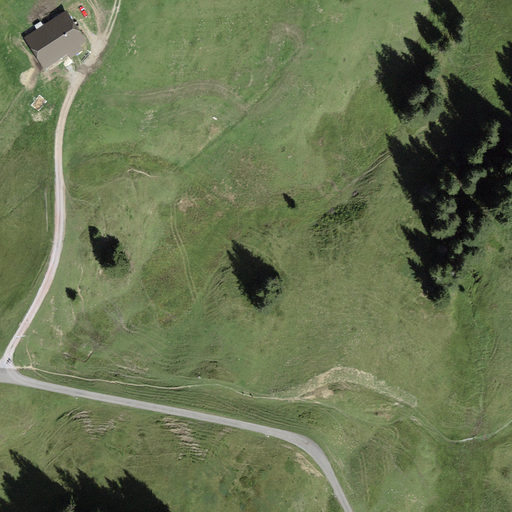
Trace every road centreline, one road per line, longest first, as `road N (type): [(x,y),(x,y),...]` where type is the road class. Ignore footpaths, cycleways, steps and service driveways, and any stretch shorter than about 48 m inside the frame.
road 1 (track): [(118,0),(66,105),(57,247),(5,378)]
road 2 (track): [(5,378),(285,435),(321,458),(348,511)]
